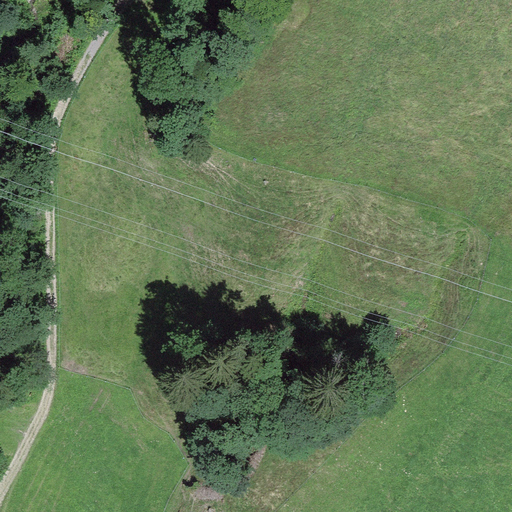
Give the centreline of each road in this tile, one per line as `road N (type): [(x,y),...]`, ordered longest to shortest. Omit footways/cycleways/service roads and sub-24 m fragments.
road 1 (track): [(135,0),(133,33),(84,83),(50,140),(55,377),(47,418),(0,498)]
road 2 (track): [(136,4),(157,7),(171,21),(184,101),(223,146),(269,159),(348,137),(439,133)]
